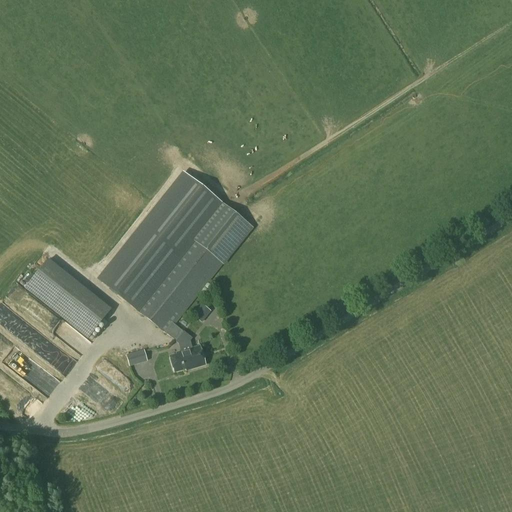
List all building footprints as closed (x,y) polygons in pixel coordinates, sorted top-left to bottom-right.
[(182,173),(97,280),(140,314),(179,345),(181,353),(187,351),(192,350),(190,342),(192,340),(174,325),(251,228),(223,205),(182,173)] [(48,261),(25,289),(87,339),(110,311),(48,261)] [(202,305),(192,316),(202,324),(211,312),(202,305)] [(177,354),(177,356),(170,358),(174,373),(191,368),(191,370),(205,366),(200,347),(192,350),(187,351),(181,353),(177,354)] [(129,367),(138,365),(135,354),(126,356),(129,367)]
